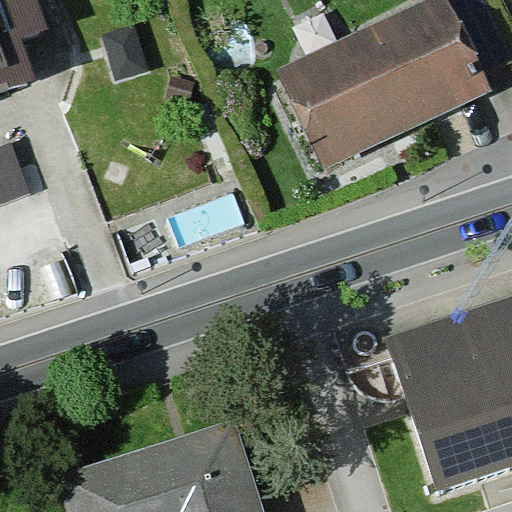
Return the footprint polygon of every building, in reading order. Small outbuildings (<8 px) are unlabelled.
[(38,55),(17,0),(0,0),(0,107),(22,99),(9,66),(38,55)] [(426,0),(281,69),(328,168),(488,92),(478,71),(509,56),(481,0),(426,0)] [(13,141),(0,146),(0,203),(32,191),(13,141)] [(511,306),(384,348),(433,497),(511,471),(511,306)] [(241,511),(220,443),(53,497),(57,511),(241,511)]
